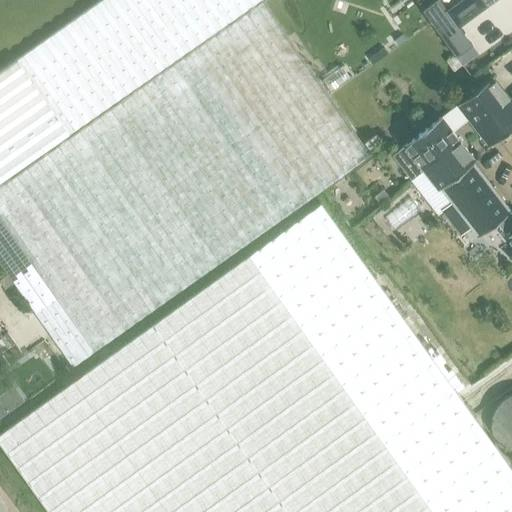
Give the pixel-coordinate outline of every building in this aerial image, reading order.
[(101,0),(60,29),(0,71),(0,181),(103,109),(258,0),(101,0)] [(461,0),(446,11),(457,26),(493,0),(461,0)] [(262,2),(0,186),(0,263),(8,275),(13,283),(72,366),(314,195),(371,155),(368,151),(367,150),(262,2)] [(406,40),(402,34),(394,39),(399,45),(406,40)] [(472,46),(456,57),(462,65),(478,53),(472,46)] [(383,47),(375,53),(380,59),(388,53),(383,47)] [(330,91),(349,76),(342,66),(322,80),(330,91)] [(403,146),(392,155),(411,179),(422,171),(421,169),(438,157),(432,150),(437,146),(435,143),(451,130),(452,131),(466,119),(471,125),(490,111),(486,107),(504,93),(492,77),(456,105),(441,117),(403,146)] [(490,111),(471,125),(487,146),(511,126),(511,103),(504,93),(486,107),(490,111)] [(411,179),(410,180),(437,215),(454,203),(479,235),(492,224),(502,237),(502,238),(511,250),(511,254),(507,258),(511,264),(511,218),(505,209),(507,208),(472,162),(474,160),(452,131),(451,130),(435,143),(437,146),(432,150),(438,157),(421,169),(422,171),(411,179)] [(364,143),(370,151),(382,142),(376,134),(364,143)] [(511,511),(511,470),(320,203),(0,432),(0,443),(49,511),(511,511)] [(8,275),(0,279),(0,281),(5,288),(13,283),(8,275)] [(14,385),(0,394),(0,416),(24,399),(22,396),(14,385)] [(511,392),(506,396),(500,400),(497,405),(494,410),(492,416),(492,423),(492,429),(494,436),(497,440),(501,445),(506,449),(511,452),(511,392)]
